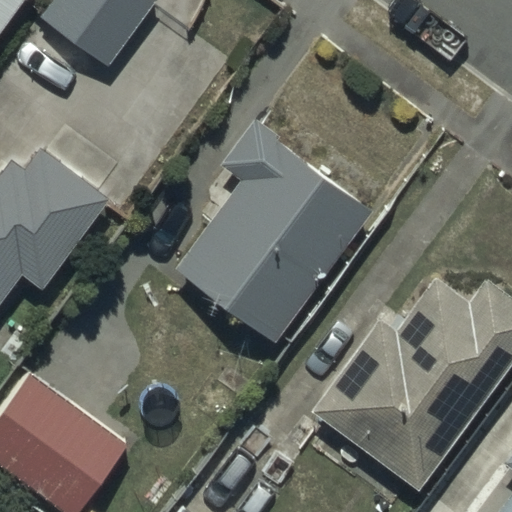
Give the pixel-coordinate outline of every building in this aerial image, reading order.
[(0,0),(0,16),(11,0),(0,0)] [(147,0),(42,0),(35,9),(103,59),(147,0)] [(369,200),(250,114),(217,159),(237,174),(173,262),(273,335),(369,200)] [(0,290),(18,267),(38,282),(105,190),(38,141),(22,162),(8,152),(0,162),(0,290)] [(414,482),(511,349),(511,293),(480,270),(463,293),(431,269),(392,321),(375,309),(306,403),(414,482)] [(122,439),(24,366),(0,398),(0,461),(68,511),(122,439)] [(511,511),(511,440),(500,456),(511,464),(511,481),(489,511),(511,511)]
